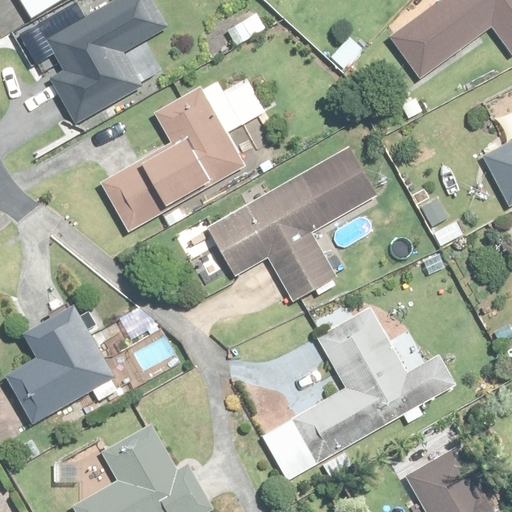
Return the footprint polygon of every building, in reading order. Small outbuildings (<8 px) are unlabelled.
[(56,0),(25,0),(33,13),(56,0)] [(161,0),(106,0),(50,29),(67,62),(48,72),(74,122),(149,82),(131,49),(175,26),(161,0)] [(511,0),(436,0),(391,31),(420,74),(496,22),(511,45),(511,0)] [(266,31),(255,13),(226,31),(238,50),(266,31)] [(364,50),(351,36),(331,56),(344,69),(364,50)] [(103,176),(132,229),(250,165),(231,130),(246,122),(220,73),(155,108),(172,139),(103,176)] [(511,135),(483,152),(511,202),(511,135)] [(353,142),(210,217),(239,272),(271,255),(294,298),(339,274),(314,228),(380,193),(353,142)] [(7,369),(34,419),(123,372),(80,292),(25,321),(41,350),(7,369)] [(261,430),(287,477),(459,385),(438,346),(412,360),(378,297),(317,330),(346,384),(261,430)] [(68,499),(75,511),(204,511),(221,503),(197,458),(186,464),(158,413),(101,444),(117,473),(68,499)] [(502,511),(481,474),(412,511),(502,511)]
